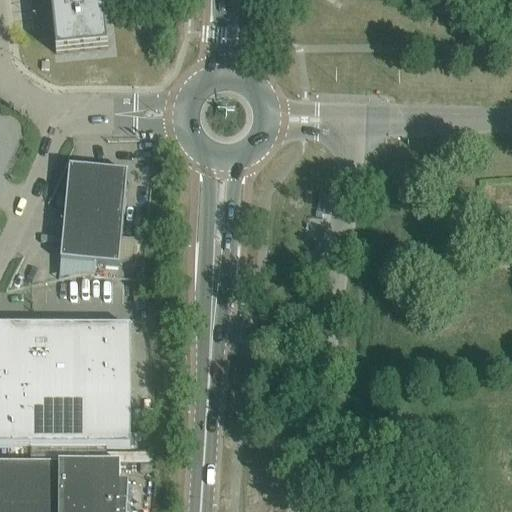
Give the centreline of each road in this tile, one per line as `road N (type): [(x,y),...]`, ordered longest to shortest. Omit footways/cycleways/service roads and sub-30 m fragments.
road 1 (unclassified): [(299,511),(353,122)]
road 2 (secondary): [(217,511),(206,433),(213,312)]
road 3 (unclassified): [(511,116),(353,122)]
road 4 (unclassified): [(0,261),(65,121)]
road 5 (secondary): [(210,159),(213,312)]
road 6 (secondary): [(213,312),(229,251),(234,162)]
